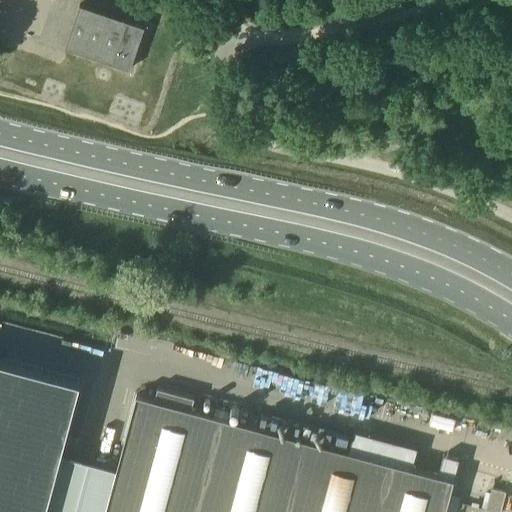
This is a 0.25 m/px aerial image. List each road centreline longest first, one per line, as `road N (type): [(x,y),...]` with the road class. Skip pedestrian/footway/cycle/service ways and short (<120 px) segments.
road 1 (primary): [(0,170),(329,245),(430,279),(511,323)]
road 2 (primary): [(511,276),(363,216),(0,134)]
road 3 (track): [(222,45),(450,0)]
